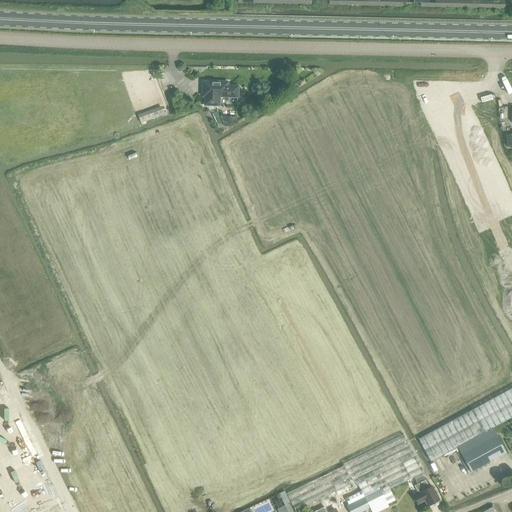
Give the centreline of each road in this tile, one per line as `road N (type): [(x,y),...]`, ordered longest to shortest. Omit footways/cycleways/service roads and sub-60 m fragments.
road 1 (unclassified): [(511,53),(0,37)]
road 2 (primary): [(0,18),(511,32)]
